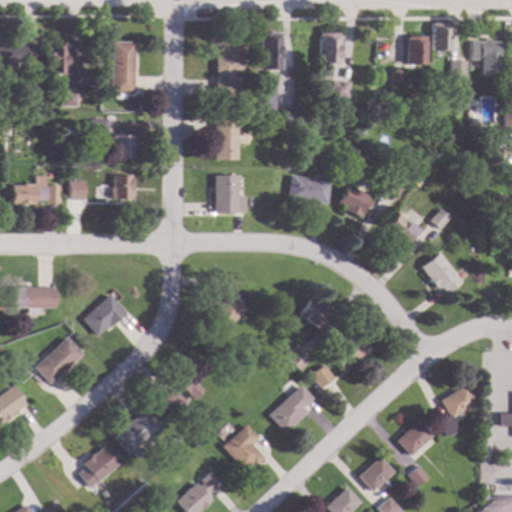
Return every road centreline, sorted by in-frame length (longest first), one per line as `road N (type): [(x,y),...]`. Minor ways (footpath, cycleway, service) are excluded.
road 1 (residential): [(425,357),(372,288),(310,250),(273,242),(0,244)]
road 2 (residential): [(511,322),(476,328),(425,357),(257,511)]
road 3 (residential): [(172,244),(165,316),(152,340),(0,472)]
road 4 (residential): [(172,0),(172,244)]
